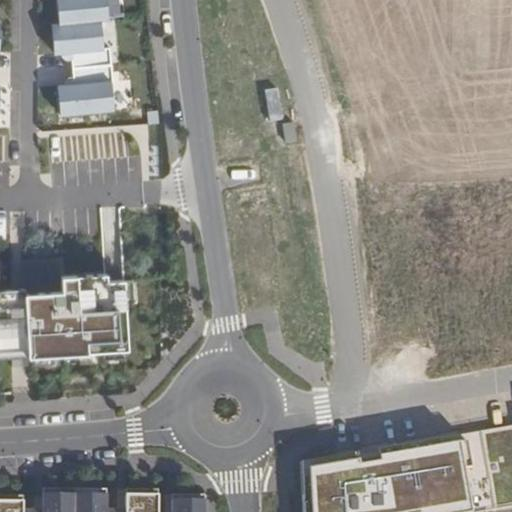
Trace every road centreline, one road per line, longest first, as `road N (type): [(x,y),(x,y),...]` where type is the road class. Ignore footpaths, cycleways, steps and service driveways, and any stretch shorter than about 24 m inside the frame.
road 1 (unclassified): [(286,0),(314,74),(352,395)]
road 2 (unclassified): [(179,0),(226,348),(222,373)]
road 3 (residential): [(193,427),(0,442)]
road 4 (unclassified): [(352,395),(511,372)]
